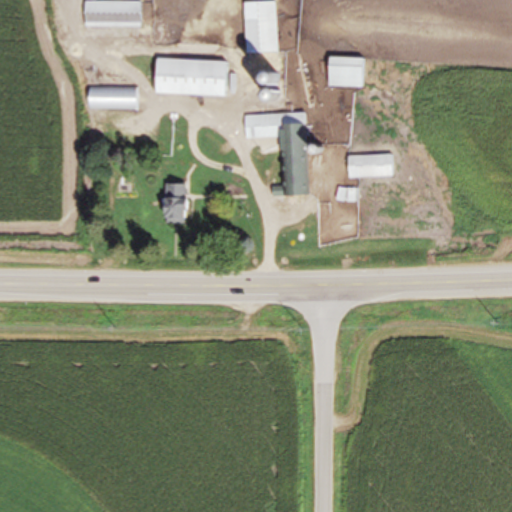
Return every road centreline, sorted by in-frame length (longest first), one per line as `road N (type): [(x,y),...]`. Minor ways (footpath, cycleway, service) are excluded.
road 1 (primary): [(0,283),(322,287),(511,278)]
road 2 (residential): [(320,511),(322,287)]
